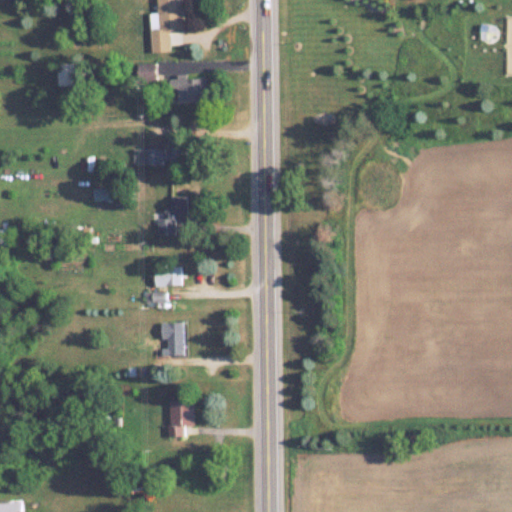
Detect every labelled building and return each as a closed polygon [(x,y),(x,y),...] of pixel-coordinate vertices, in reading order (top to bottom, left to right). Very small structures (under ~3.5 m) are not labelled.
[(149,12),(151,53),(170,52),(169,31),(182,31),(181,0),(154,0),(155,12),(149,12)] [(76,86),(76,62),(56,62),(56,86),(76,86)] [(174,102),(206,101),(205,77),(173,77),(174,102)] [(144,162),(185,162),(185,137),(169,137),(169,148),(144,148),(144,162)] [(115,200),(115,187),(92,187),(92,200),(115,200)] [(186,195),(169,195),(169,206),(165,206),(165,217),(156,217),(156,233),(174,234),(174,213),(186,213),(186,195)] [(155,284),(180,284),(180,264),(155,264),(155,284)] [(160,321),(160,339),(164,339),(164,354),(182,354),(182,321),(160,321)] [(167,398),(167,436),(183,436),(183,425),(193,425),(193,398),(167,398)] [(0,511),(20,511),(21,502),(0,501),(0,511)]
